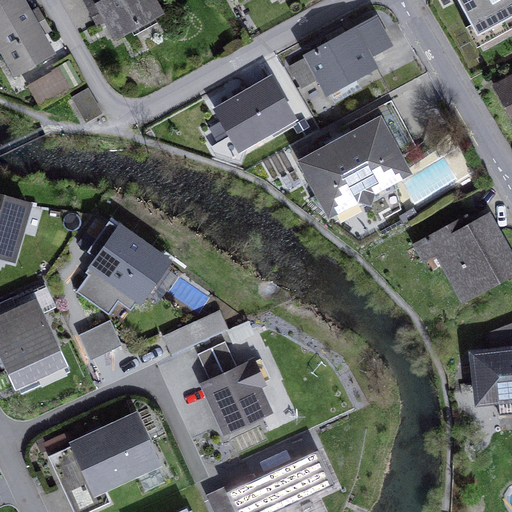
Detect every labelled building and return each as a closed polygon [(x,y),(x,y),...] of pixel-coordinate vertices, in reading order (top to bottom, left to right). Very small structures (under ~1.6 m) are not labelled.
[(0,43),(17,73),(52,53),(41,34),(30,16),(21,0),(11,0),(0,6),(0,43)] [(107,19),(116,36),(130,28),(159,12),(152,0),(85,0),(95,17),(103,12),(107,19)] [(511,0),(458,0),(472,24),(478,35),(506,20),(511,17),(511,0)] [(38,12),(30,16),(41,34),(48,30),(38,12)] [(95,17),(98,24),(107,19),(103,12),(95,17)] [(162,19),(159,12),(130,28),(134,34),(162,19)] [(356,79),(377,68),(371,57),(369,54),(389,43),(376,18),(345,34),(342,28),(326,36),(329,43),(306,56),(307,58),(291,67),(301,86),(318,78),(327,95),(330,93),(356,79)] [(506,20),(478,35),(472,24),(466,28),(477,48),(511,29),(506,20)] [(369,54),(371,57),(391,46),(389,43),(369,54)] [(70,90),(81,83),(70,64),(59,70),(70,90)] [(30,87),(42,106),(70,90),(59,70),(30,87)] [(511,77),(497,86),(511,114),(511,77)] [(217,155),(236,161),(240,149),(293,119),(270,79),(244,94),(235,99),(217,110),(233,137),(213,148),(217,155)] [(330,93),(335,103),(361,89),(356,79),(330,93)] [(73,99),(86,122),(101,113),(88,90),(73,99)] [(241,90),(233,95),(235,99),(244,94),(241,90)] [(407,170),(401,158),(415,150),(389,102),(346,125),(349,130),(352,135),(338,143),(370,204),(375,189),(395,177),(407,170)] [(338,143),(352,135),(349,130),(325,144),(327,148),(338,143)] [(334,213),(358,200),(370,204),(338,143),(327,148),(316,155),(310,144),(297,151),(319,195),(326,197),(334,213)] [(375,189),(370,204),(401,187),(395,177),(375,189)] [(328,217),(334,213),(326,197),(319,195),(311,199),(328,217)] [(0,252),(13,256),(28,206),(0,197),(0,252)] [(334,213),(339,221),(370,204),(358,200),(334,213)] [(497,232),(500,231),(491,215),(485,219),(494,234),(497,232)] [(465,218),(451,226),(456,235),(470,227),(465,218)] [(498,281),(494,273),(511,263),(511,258),(497,232),(494,234),(485,219),(470,227),(456,235),(451,226),(429,238),(438,253),(463,300),(498,281)] [(89,233),(97,239),(92,246),(88,251),(97,258),(100,260),(91,272),(89,275),(77,292),(109,315),(118,302),(131,311),(143,295),(163,266),(166,262),(110,221),(105,227),(97,221),(89,233)] [(418,244),(426,259),(438,253),(429,238),(418,244)] [(86,273),(89,275),(91,272),(100,260),(97,258),(86,273)] [(511,273),(511,263),(494,273),(498,281),(511,273)] [(143,295),(157,305),(177,277),(163,266),(143,295)] [(0,319),(23,309),(18,298),(43,286),(51,302),(37,309),(40,315),(56,308),(45,283),(0,303),(0,319)] [(37,309),(51,302),(43,286),(18,298),(23,309),(0,319),(0,356),(4,355),(9,366),(18,385),(63,365),(56,348),(40,315),(37,309)] [(219,312),(164,337),(173,355),(228,330),(219,312)] [(110,321),(79,336),(91,360),(122,345),(110,321)] [(234,344),(254,335),(248,322),(228,331),(234,344)] [(511,324),(489,333),(492,352),(490,352),(490,359),(475,360),(479,402),(499,400),(511,398),(511,324)] [(210,382),(205,384),(227,432),(269,413),(257,386),(261,384),(251,363),(238,369),(225,342),(198,354),(210,382)] [(22,394),(72,372),(60,346),(56,348),(63,365),(18,385),(22,394)] [(0,364),(2,369),(9,366),(4,355),(0,356),(0,364)] [(261,384),(270,380),(260,359),(251,363),(261,384)] [(500,415),(511,414),(511,398),(499,400),(500,415)] [(136,473),(157,464),(136,418),(64,450),(73,468),(58,475),(75,511),(87,511),(103,505),(97,491),(103,488),(136,473)] [(58,475),(73,468),(64,450),(50,457),(58,475)] [(275,511),(334,485),(318,450),(254,480),(227,492),(235,511),(275,511)] [(145,491),(165,482),(157,464),(136,473),(145,491)] [(254,480),(252,475),(206,495),(214,511),(235,511),(227,492),(254,480)] [(103,505),(109,502),(103,488),(97,491),(103,505)]
